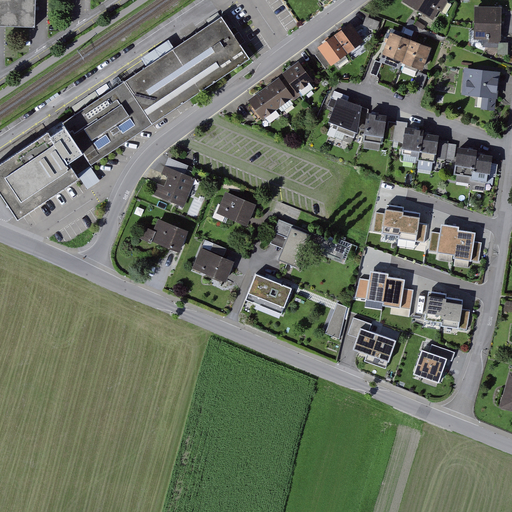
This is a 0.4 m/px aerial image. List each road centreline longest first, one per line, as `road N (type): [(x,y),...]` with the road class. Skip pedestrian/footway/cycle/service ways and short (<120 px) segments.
road 1 (residential): [(91,273),(455,424)]
road 2 (residential): [(91,273),(126,190),(158,147),(358,0)]
road 3 (residential): [(511,170),(488,320),(455,424)]
